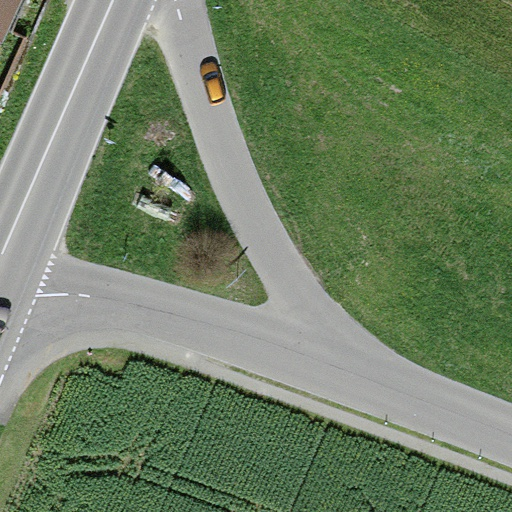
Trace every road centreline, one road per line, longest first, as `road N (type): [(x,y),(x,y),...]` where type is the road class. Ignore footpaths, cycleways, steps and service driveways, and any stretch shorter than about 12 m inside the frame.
road 1 (residential): [(371,382),(219,186),(189,0)]
road 2 (residential): [(0,282),(143,309),(371,382)]
road 3 (primary): [(0,266),(115,0)]
road 4 (residential): [(371,382),(511,435)]
